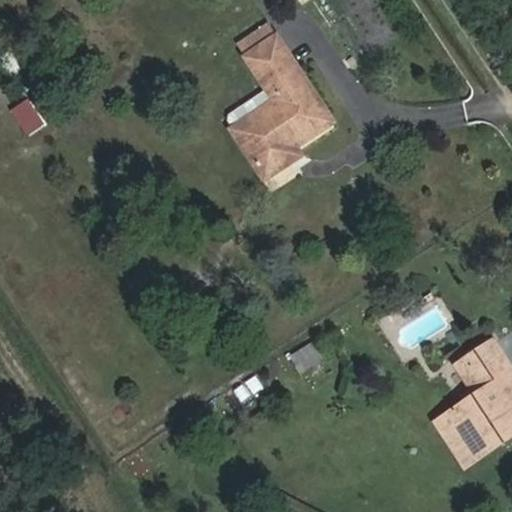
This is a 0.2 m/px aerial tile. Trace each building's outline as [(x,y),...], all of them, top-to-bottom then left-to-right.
[(277,41),(268,28),(242,45),(251,58),(277,41)] [(331,122),(277,41),(251,58),(271,89),(279,84),(286,94),(251,117),(257,126),(240,137),(267,177),(290,161),(284,153),(294,146),(331,122)] [(251,117),(286,94),(279,84),(271,89),(230,116),(229,121),(240,137),(257,126),(251,117)] [(34,95),(15,107),(31,132),(49,120),(34,95)] [(299,155),(294,146),(284,153),(290,161),(299,155)] [(511,436),(511,372),(493,344),(469,359),(489,388),(468,402),(440,422),(464,458),(500,434),(505,441),(511,436)] [(489,388),(469,359),(457,367),(473,389),(464,396),(468,402),(489,388)] [(469,466),(505,441),(500,434),(464,458),(469,466)]
